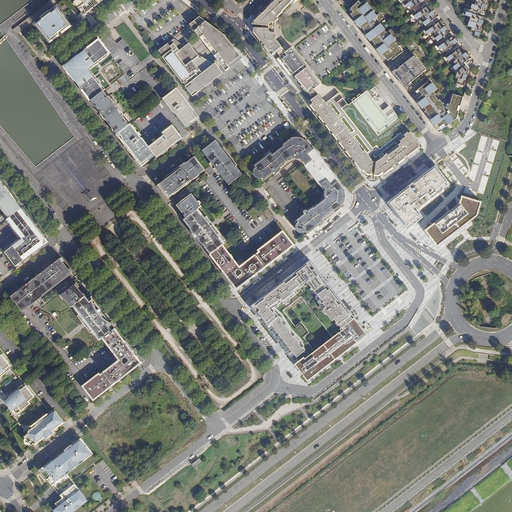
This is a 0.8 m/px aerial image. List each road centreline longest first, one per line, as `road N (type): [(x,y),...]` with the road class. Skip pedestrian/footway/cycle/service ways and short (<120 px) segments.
road 1 (secondary): [(452,309),(439,331),(205,511)]
road 2 (secondary): [(231,511),(448,342),(474,335)]
road 3 (residential): [(1,486),(161,361)]
road 4 (residential): [(322,0),(436,147)]
road 5 (residential): [(229,308),(368,201)]
road 6 (residential): [(137,188),(273,79)]
road 7 (tertiary): [(368,201),(273,79)]
road 8 (residential): [(161,361),(68,238)]
road 9 (residential): [(137,188),(229,308)]
road 10 (residential): [(53,66),(54,80),(137,188)]
road 11 (unknown): [(139,489),(156,509),(178,504),(224,448),(216,429)]
road 12 (residential): [(111,511),(216,429)]
road 13 (residential): [(229,308),(274,366),(272,385),(250,403)]
